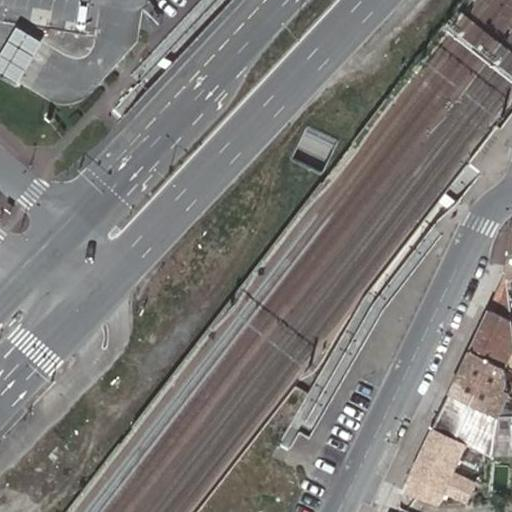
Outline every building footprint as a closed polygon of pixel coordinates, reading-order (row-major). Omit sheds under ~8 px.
[(4,48),(0,54),(0,75),(16,85),(29,63),(41,42),(16,27),(4,48)] [(511,305),(507,272),(471,348),(507,365),(507,361),(508,351),(511,352),(511,305)] [(507,365),(471,348),(450,391),(500,415),(511,392),(506,388),(509,380),(509,378),(507,365)] [(511,414),(500,415),(450,391),(434,425),(468,442),(492,454),(511,453),(511,414)] [(434,425),(403,488),(436,500),(442,500),(447,489),(467,499),(474,484),(455,474),(468,442),(434,425)]
